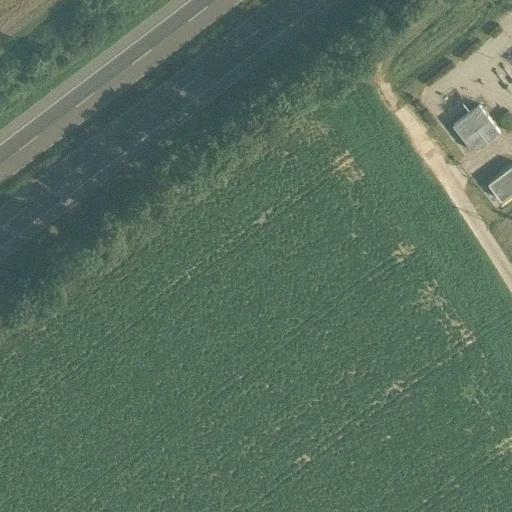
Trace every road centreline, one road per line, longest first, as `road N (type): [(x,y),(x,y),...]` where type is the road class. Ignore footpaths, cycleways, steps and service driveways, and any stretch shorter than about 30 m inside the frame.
road 1 (motorway): [(0,232),(306,0)]
road 2 (motorway): [(222,0),(0,168)]
road 3 (track): [(511,286),(396,110)]
